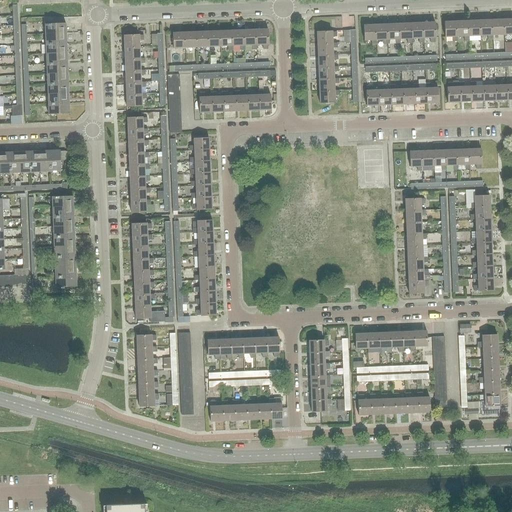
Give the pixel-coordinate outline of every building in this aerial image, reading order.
[(492,20),(480,21),(481,36),(488,35),(488,41),(493,40),(493,35),(492,20)] [(492,20),(493,35),(505,35),(504,20),(492,20)] [(456,22),(457,37),(464,36),(464,41),(469,41),(469,36),(468,21),(456,22)] [(481,36),(480,21),(468,21),(469,36),(481,36)] [(445,37),(452,37),(452,42),(457,41),(457,37),(456,22),(444,22),(445,37)] [(411,24),(412,39),(419,38),(419,43),(424,43),(424,38),(423,23),(411,24)] [(423,23),(424,38),(429,38),(430,43),(435,43),(435,38),(436,38),(435,23),(423,23)] [(44,35),(66,34),(65,24),(44,25),(44,35)] [(387,25),(388,40),(395,39),(395,44),(400,44),(400,39),(399,24),(387,25)] [(399,24),(400,39),(407,39),(407,44),(412,43),(412,39),(411,24),(399,24)] [(364,41),(371,40),(371,45),(376,44),(376,40),(375,25),(363,26),(364,41)] [(375,25),(376,40),(383,40),(383,44),(388,44),(388,40),(387,25),(375,25)] [(267,49),(267,45),(268,45),(268,29),(256,30),(257,45),(263,45),(263,49),(267,49)] [(244,30),(232,31),(233,46),(240,46),(240,50),(244,50),(244,46),(245,45),(244,30)] [(256,30),(244,30),(245,45),(251,45),(252,50),(256,50),(256,45),(257,45),(256,30)] [(350,43),(356,42),(355,30),(344,31),(344,43),(350,43)] [(220,31),(208,32),(209,47),(221,46),(220,31)] [(220,31),(221,46),(227,46),(228,51),(233,51),(233,46),(232,31),(220,31)] [(317,32),(317,44),(332,43),(332,37),(337,36),(336,31),(317,32)] [(196,32),(184,33),(185,48),(197,47),(196,32)] [(209,47),(208,32),(196,32),(197,47),(209,47)] [(185,48),(184,33),(172,33),(173,48),(185,48)] [(66,34),(44,35),(45,45),(66,44),(66,34)] [(144,36),(139,36),(139,35),(124,35),(124,47),(139,47),(139,40),(144,40),(144,36)] [(10,46),(14,46),(19,46),(19,36),(13,36),(14,42),(10,42),(10,46)] [(317,44),(318,56),(333,55),(332,48),(337,48),(337,43),(332,43),(317,44)] [(66,44),(45,45),(45,55),(67,54),(66,44)] [(139,47),(124,47),(125,59),(140,59),(139,47)] [(67,54),(45,55),(46,65),(67,64),(67,54)] [(318,56),(318,68),(333,67),(333,60),(338,60),(337,55),(333,55),(318,56)] [(140,59),(125,59),(125,71),(140,71),(140,63),(145,63),(145,58),(140,59)] [(67,64),(46,65),(46,75),(68,74),(67,64)] [(318,68),(319,79),(334,79),(333,72),(338,72),(338,67),(333,67),(318,68)] [(145,70),(140,71),(125,71),(126,83),(141,83),(140,75),(145,75),(145,70)] [(68,74),(46,75),(47,85),(68,84),(68,74)] [(319,79),(319,91),(334,90),(334,84),(339,84),(339,78),(334,79),(319,79)] [(141,83),(126,83),(126,95),(141,95),(141,87),(146,87),(146,82),(141,83)] [(459,82),(459,87),(460,102),(471,102),(471,87),(464,87),(464,82),(459,82)] [(471,82),(471,87),(471,102),(483,101),(482,86),(475,86),(475,82),(471,82)] [(438,88),(430,88),(430,83),(425,83),(425,89),(426,104),(438,103),(438,88)] [(460,102),(459,87),(453,87),(452,83),(447,83),(447,87),(447,103),(460,102)] [(68,84),(47,85),(47,95),(68,94),(68,84)] [(390,90),(390,105),(402,105),(402,90),(395,90),(394,84),(390,85),(390,90)] [(402,90),(402,105),(414,104),(413,89),(406,89),(406,84),(401,85),(402,90)] [(413,89),(414,104),(426,104),(425,89),(418,89),(418,84),(413,84),(413,89)] [(378,91),(379,105),(390,105),(390,90),(383,90),(383,85),(378,85),(378,91)] [(506,85),(494,86),(495,101),(507,100),(506,85)] [(379,105),(378,91),(371,91),(371,86),(366,86),(366,91),(366,106),(379,105)] [(494,86),(482,86),(483,101),(495,101),(494,86)] [(258,90),(258,95),(259,110),(271,110),(270,95),(263,95),(263,90),(258,90)] [(339,90),(334,90),(319,91),(320,103),(335,103),(334,96),(339,95),(339,90)] [(223,97),(223,112),(235,111),(235,96),(227,97),(227,91),(223,91),(223,97)] [(234,91),(235,96),(235,111),(247,111),(246,96),(239,96),(239,91),(234,91)] [(212,112),(211,97),(204,97),(204,92),(199,93),(199,98),(199,113),(212,112)] [(211,92),(211,97),(212,112),(223,112),(223,97),(216,97),(215,92),(211,92)] [(68,94),(47,95),(47,105),(69,104),(68,94)] [(146,94),(141,95),(126,95),(127,107),(142,107),(141,99),(146,99),(146,94)] [(259,110),(258,95),(246,96),(247,111),(259,110)] [(69,104),(47,105),(48,115),(69,114),(69,104)] [(12,116),(11,116),(11,124),(22,124),(22,116),(17,116),(12,116)] [(147,118),(142,118),(142,117),(127,118),(127,130),(143,129),(142,123),(147,123),(147,118)] [(143,129),(127,130),(128,142),(143,141),(143,134),(148,134),(147,129),(143,130),(143,129)] [(189,151),(194,150),(209,150),(208,138),(194,138),(194,146),(189,146),(189,151)] [(148,141),(143,141),(128,142),(128,154),(144,153),(143,146),(148,146),(148,141)] [(457,150),(457,165),(464,165),(464,169),(469,169),(469,164),(469,149),(457,150)] [(481,149),(469,149),(469,164),(476,164),(476,169),(481,169),(481,164),(482,164),(481,149)] [(189,163),(194,162),(209,162),(209,150),(194,150),(194,157),(189,158),(189,163)] [(433,151),(434,166),(440,166),(440,170),(446,170),(446,165),(445,150),(433,151)] [(457,150),(445,150),(446,165),(452,165),(452,170),(453,170),(457,170),(458,170),(457,165),(457,150)] [(49,152),(50,172),(60,172),(59,151),(49,152)] [(422,166),(422,151),(409,152),(410,167),(417,167),(417,171),(422,171),(422,166)] [(422,151),(422,166),(429,166),(429,171),(434,171),(434,166),(433,151),(422,151)] [(29,152),(19,153),(20,174),(30,173),(29,152)] [(40,173),(39,152),(29,152),(30,173),(40,173)] [(49,152),(39,152),(40,173),(50,172),(49,152)] [(9,153),(0,153),(0,169),(0,174),(10,174),(9,153)] [(20,174),(19,153),(9,153),(10,174),(20,174)] [(144,153),(128,154),(129,166),(144,165),(144,158),(149,158),(148,153),(144,153)] [(190,175),(195,174),(210,174),(209,162),(194,162),(195,169),(190,169),(190,175)] [(148,165),(144,165),(129,166),(129,177),(145,177),(144,170),(149,170),(148,165)] [(190,186),(195,186),(210,186),(210,174),(195,174),(195,181),(190,181),(190,186)] [(145,177),(129,177),(130,189),(145,189),(145,182),(148,182),(147,178),(145,178),(145,177)] [(191,198),(196,198),(211,198),(210,186),(195,186),(196,193),(191,193),(191,198)] [(150,189),(145,189),(130,189),(130,201),(146,201),(145,194),(150,193),(150,189)] [(470,209),(475,208),(490,208),(489,195),(482,196),(474,196),(474,203),(470,203),(470,209)] [(52,208),(73,207),(73,197),(52,198),(52,208)] [(191,210),(196,209),(196,210),(211,210),(211,198),(196,198),(196,204),(191,204),(191,210)] [(420,198),(405,199),(405,211),(420,210),(420,205),(420,204),(425,204),(425,198),(420,198)] [(150,201),(146,201),(130,201),(131,213),(146,213),(146,205),(150,205),(150,201)] [(73,207),(52,208),(53,218),(73,217),(73,207)] [(470,220),(475,220),(490,219),(490,208),(475,208),(475,215),(470,215),(470,220)] [(420,210),(405,211),(406,223),(421,222),(421,216),(425,215),(425,210),(420,210)] [(73,217),(53,218),(53,228),(74,227),(73,217)] [(475,220),(476,232),(491,231),(490,219),(475,220)] [(197,233),(213,232),(212,220),(197,221),(197,228),(192,228),(192,233),(197,233)] [(406,223),(406,235),(421,234),(421,222),(406,223)] [(151,224),(147,224),(146,223),(131,224),(132,235),(147,234),(147,229),(152,229),(151,224)] [(74,227),(53,228),(53,238),(74,237),(74,227)] [(491,243),(491,231),(476,232),(476,238),(471,238),(471,244),(476,244),(491,243)] [(213,232),(197,233),(198,240),(193,240),(193,245),(198,245),(213,244),(213,232)] [(147,234),(132,235),(132,246),(147,245),(147,241),(152,240),(152,235),(147,235),(147,234)] [(406,235),(407,247),(422,246),(422,239),(427,239),(426,234),(421,234),(406,235)] [(74,237),(53,238),(54,248),(75,247),(74,237)] [(472,256),(476,256),(492,255),(491,243),(476,244),(476,251),(471,251),(472,256)] [(213,244),(198,245),(198,251),(193,252),(193,257),(198,257),(214,256),(213,244)] [(133,257),(148,256),(147,245),(132,246),(133,257)] [(407,247),(407,259),(422,258),(422,246),(407,247)] [(75,247),(54,248),(54,258),(75,257),(75,247)] [(477,268),(492,267),(492,255),(476,256),(477,263),(472,263),(472,268),(477,268)] [(148,256),(133,257),(133,268),(148,268),(148,264),(153,264),(153,259),(148,259),(148,256)] [(214,256),(198,257),(199,269),(214,268),(214,256)] [(75,257),(54,258),(55,268),(75,267),(75,257)] [(407,259),(408,270),(423,270),(423,263),(427,263),(427,258),(422,258),(407,259)] [(75,267),(55,268),(55,278),(76,277),(75,267)] [(473,280),(477,280),(493,279),(492,267),(477,268),(477,274),(473,274),(473,280)] [(148,268),(133,268),(134,279),(149,279),(149,276),(154,276),(153,271),(149,271),(148,268)] [(194,281),(199,281),(215,280),(214,268),(199,269),(199,275),(194,275),(194,281)] [(408,270),(408,283),(423,282),(423,275),(428,275),(428,270),(423,270),(408,270)] [(76,277),(55,278),(55,288),(76,287),(76,277)] [(149,279),(134,279),(134,291),(149,290),(149,288),(154,288),(154,282),(149,283),(149,279)] [(493,279),(477,280),(478,285),(473,285),(473,291),(478,290),(478,291),(493,291),(493,279)] [(215,280),(199,281),(200,287),(195,287),(195,293),(200,293),(215,292),(215,280)] [(409,295),(424,294),(424,287),(428,287),(428,282),(423,282),(408,283),(409,295)] [(149,290),(134,291),(135,302),(150,301),(150,299),(155,299),(154,295),(150,295),(149,290)] [(215,292),(200,293),(200,299),(195,299),(195,305),(200,304),(216,304),(215,292)] [(173,318),(168,318),(165,318),(164,311),(150,312),(150,301),(135,302),(136,319),(150,319),(150,323),(164,322),(164,323),(173,323),(173,318)] [(201,310),(201,316),(216,316),(216,304),(200,304),(201,310)] [(177,305),(177,317),(183,317),(183,311),(186,311),(186,305),(183,305),(177,305)] [(460,333),(470,333),(470,324),(460,325),(460,333)] [(426,331),(414,332),(415,347),(427,346),(426,331)] [(402,332),(391,333),(391,348),(397,347),(398,352),(403,352),(403,347),(402,332)] [(402,332),(403,347),(409,347),(409,352),(415,351),(415,347),(414,332),(402,332)] [(367,334),(367,349),(374,348),(374,353),(380,353),(379,348),(379,333),(367,334)] [(391,352),(391,348),(391,333),(379,333),(379,348),(386,348),(386,352),(391,352)] [(355,349),(367,349),(367,334),(355,334),(355,349)] [(482,347),(497,347),(497,334),(482,335),(482,342),(478,342),(478,348),(482,347)] [(137,348),(152,347),(151,341),(156,341),(156,335),(151,335),(136,335),(137,348)] [(279,337),(266,338),(267,353),(273,353),(274,357),(279,357),(279,352),(279,337)] [(255,338),(243,339),(243,354),(250,354),(250,358),(255,358),(255,353),(255,338)] [(255,338),(255,353),(262,353),(262,358),(267,357),(267,353),(266,338),(255,338)] [(231,339),(219,340),(220,355),(226,355),(226,359),(232,359),(232,354),(231,339)] [(231,339),(232,354),(238,354),(238,359),(244,358),(243,354),(243,339),(231,339)] [(220,359),(220,355),(219,340),(207,340),(208,355),(215,355),(215,360),(220,359)] [(309,353),(324,352),(324,346),(328,346),(328,340),(324,341),(324,340),(309,341),(309,353)] [(152,347),(137,348),(137,360),(152,359),(152,353),(157,352),(156,347),(152,347)] [(482,347),(483,359),(498,358),(497,347),(482,347)] [(324,352),(309,353),(310,364),(324,364),(324,352)] [(498,358),(483,359),(483,371),(498,370),(498,358)] [(157,359),(152,359),(137,360),(138,371),(153,371),(152,364),(157,364),(157,359)] [(310,376),(325,376),(325,370),(329,369),(329,364),(325,364),(324,364),(310,364),(310,376)] [(157,370),(153,371),(138,371),(138,383),(153,382),(153,376),(158,376),(157,370)] [(483,371),(484,383),(499,382),(498,370),(483,371)] [(310,388),(325,388),(325,381),(330,381),(330,376),(325,376),(310,376),(310,388)] [(158,382),(153,382),(138,383),(139,395),(154,394),(153,388),(158,388),(158,382)] [(499,382),(484,383),(484,395),(499,394),(499,382)] [(311,400),(326,400),(326,394),(330,393),(330,388),(325,388),(310,388),(311,400)] [(393,393),(393,399),(394,414),(406,413),(405,394),(405,398),(399,399),(398,393),(393,393)] [(417,413),(417,398),(410,398),(410,393),(405,394),(406,413),(417,413)] [(417,398),(417,413),(430,412),(429,397),(422,398),(422,393),(417,393),(417,398)] [(154,394),(139,395),(139,407),(154,407),(154,400),(159,399),(158,394),(154,394)] [(370,400),(370,415),(382,414),(381,395),(381,399),(375,400),(374,394),(370,394),(370,400)] [(394,414),(393,399),(387,399),(387,394),(381,395),(382,414),(394,414)] [(499,394),(484,395),(485,401),(480,401),(480,407),(485,406),(485,407),(500,406),(499,394)] [(370,415),(370,400),(364,400),(363,395),(357,395),(358,415),(370,415)] [(269,404),(269,419),(282,418),(281,403),(274,404),(274,399),(269,399),(269,404)] [(222,406),(222,421),(234,420),(234,406),(227,406),(227,400),(222,400),(222,406)] [(258,420),(257,405),(251,405),(251,400),(245,400),(245,405),(246,420),(258,420)] [(311,412),(326,412),(326,405),(331,405),(331,400),(326,400),(311,400),(311,412)] [(246,420),(245,405),(239,405),(239,401),(233,401),(234,406),(234,420),(246,420)] [(222,421),(222,406),(215,406),(215,402),(210,402),(210,407),(209,407),(210,422),(222,421)] [(269,419),(269,404),(257,405),(258,420),(269,419)]
